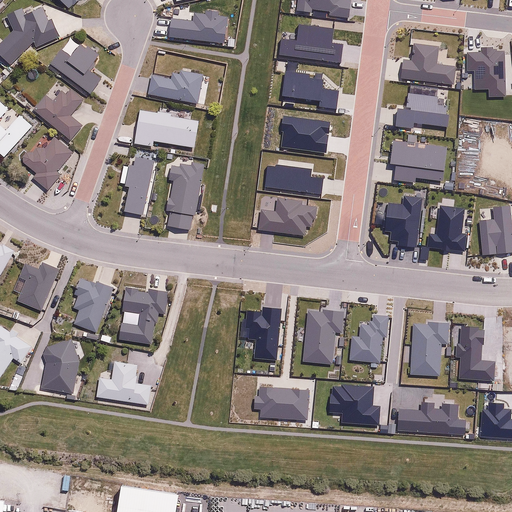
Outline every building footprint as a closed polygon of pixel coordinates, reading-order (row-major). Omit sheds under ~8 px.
[(62,0),(72,9),(79,0),(62,0)] [(0,51),(14,64),(34,42),(36,46),(59,37),(53,22),(50,23),(44,6),(25,13),(23,8),(9,14),(15,30),(0,46),(0,51)] [(82,46),(72,38),(53,64),(92,93),(104,77),(91,67),(100,55),(84,43),(82,46)] [(139,88),(149,90),(149,92),(200,101),(205,73),(183,69),(182,73),(173,72),(173,75),(153,72),(151,79),(141,77),(139,88)] [(47,95),(35,111),(70,140),(83,124),(72,115),(82,103),(64,88),(54,101),(47,95)] [(0,118),(10,108),(0,99),(0,151),(6,157),(33,126),(21,115),(9,130),(0,122),(0,118)] [(134,121),(130,126),(120,124),(117,143),(135,146),(136,143),(154,146),(155,141),(195,148),(200,120),(142,110),(140,120),(134,121)] [(42,140),(24,160),(38,173),(34,176),(48,189),(62,175),(57,171),(76,152),(58,135),(48,145),(42,140)] [(120,183),(133,185),(129,210),(148,214),(156,163),(137,160),(136,164),(124,162),(120,183)] [(168,225),(193,230),(205,163),(193,160),(192,167),(174,164),(172,179),(176,180),(168,225)] [(0,276),(15,253),(0,243),(0,276)] [(26,283),(18,300),(41,311),(60,272),(44,264),(41,269),(26,261),(17,279),(26,283)] [(76,307),(82,310),(76,322),(96,331),(115,289),(81,274),(74,289),(82,293),(76,307)] [(142,313),(139,326),(123,322),(119,340),(152,347),(160,314),(165,315),(169,298),(173,299),(174,294),(150,288),(149,291),(131,287),(126,309),(142,313)] [(205,323),(194,320),(188,342),(197,344),(198,340),(211,344),(215,330),(203,327),(205,323)] [(0,377),(14,357),(22,362),(40,337),(16,321),(10,330),(0,323),(0,377)] [(74,397),(80,359),(73,337),(45,347),(48,357),(43,392),(74,397)] [(115,360),(111,378),(101,376),(97,394),(149,405),(153,387),(136,383),(139,366),(115,360)] [(172,511),(175,495),(117,487),(112,511),(172,511)]
